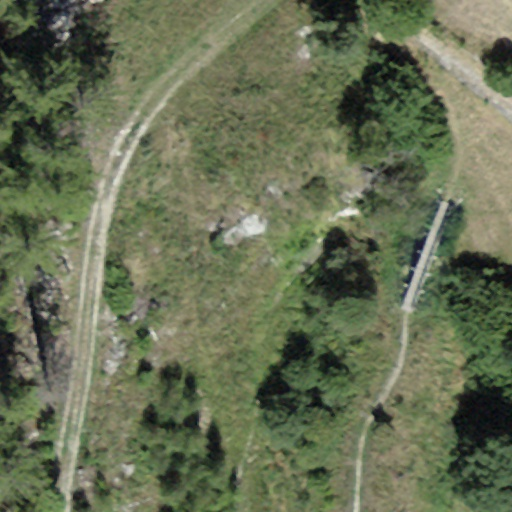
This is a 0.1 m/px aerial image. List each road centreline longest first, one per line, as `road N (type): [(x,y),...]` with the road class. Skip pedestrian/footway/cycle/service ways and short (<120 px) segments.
road 1 (track): [(207,511),(205,478),(252,310),(308,253),(511,251)]
road 2 (track): [(205,478),(137,67)]
